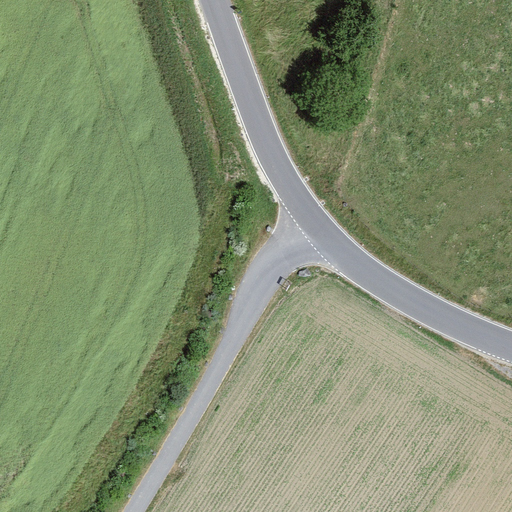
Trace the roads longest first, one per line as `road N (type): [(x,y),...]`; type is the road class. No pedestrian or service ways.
road 1 (unclassified): [(132,511),(264,280),(313,222)]
road 2 (tertiary): [(313,222),(268,148),(216,0)]
road 3 (tertiary): [(511,346),(395,292),(313,222)]
